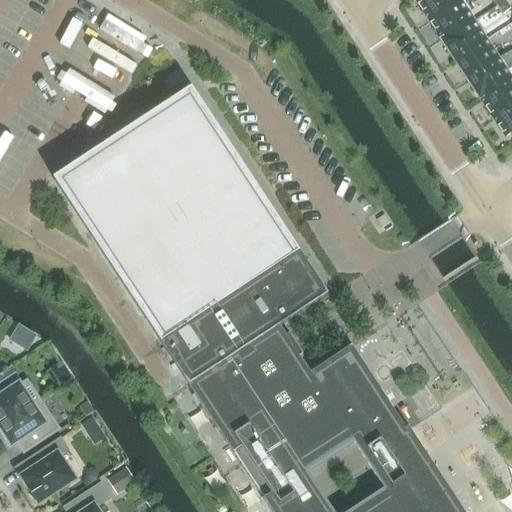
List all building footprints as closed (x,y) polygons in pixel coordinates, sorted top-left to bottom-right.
[(430,24),(462,3),(459,0),(422,0),(416,4),(417,5),(430,24)] [(12,11),(29,20),(34,10),(17,1),(12,11)] [(505,1),(497,7),(503,15),(511,9),(505,1)] [(462,3),(430,24),(442,42),(441,43),(442,44),(474,23),(462,3)] [(487,41),(474,23),(442,44),(443,45),(455,62),(487,41)] [(499,60),(487,41),(455,62),(467,81),(499,60)] [(63,44),(58,53),(76,62),(81,53),(63,44)] [(511,54),(511,52),(499,60),(511,78),(511,79),(511,78),(511,54)] [(511,78),(499,60),(467,81),(478,98),(479,99),(511,78)] [(185,81),(178,71),(161,82),(168,92),(185,81)] [(511,80),(511,79),(511,78),(479,99),(480,101),(480,100),(492,119),(511,105),(511,80)] [(70,172),(54,182),(179,371),(190,388),(271,511),(462,511),(409,430),(406,432),(352,349),(351,349),(310,375),(300,360),(302,358),(289,338),(287,339),(280,330),(321,303),(328,298),(192,92),(108,147),(70,172)] [(511,105),(492,119),(505,139),(511,134),(511,105)] [(0,145),(0,155),(13,162),(17,154),(0,145)] [(20,327),(11,341),(27,352),(37,337),(20,327)] [(62,363),(50,371),(60,386),(72,379),(62,363)] [(28,380),(22,384),(16,374),(0,383),(0,427),(41,400),(28,380)] [(61,430),(41,400),(0,427),(0,435),(4,441),(7,439),(12,448),(21,442),(27,452),(61,430)] [(92,419),(83,426),(87,432),(97,425),(92,419)] [(27,489),(38,505),(74,481),(59,457),(68,451),(61,439),(23,464),(30,474),(23,479),(29,487),(27,489)] [(127,470),(108,482),(115,492),(125,485),(127,489),(136,483),(127,470)] [(75,511),(96,511),(95,510),(111,500),(101,485),(71,505),(75,511)]
